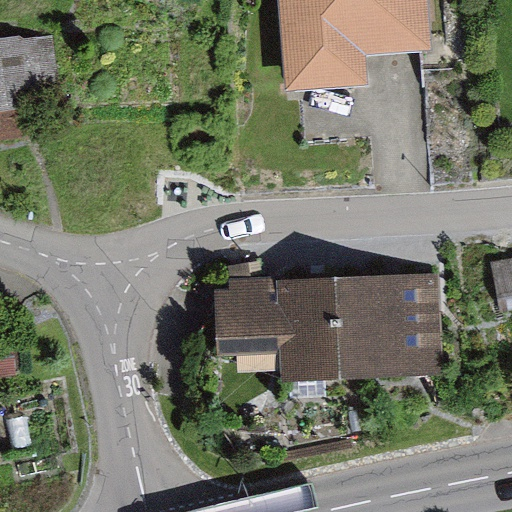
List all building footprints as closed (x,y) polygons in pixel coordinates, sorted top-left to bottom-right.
[(435,52),(430,0),(279,0),(287,94),(371,88),(368,57),(435,52)] [(0,143),(24,141),(21,111),(61,106),(54,37),(26,40),(22,38),(0,40),(0,143)] [(511,300),(511,261),(495,264),(501,302),(511,300)] [(447,378),(442,273),(231,282),(231,292),(217,293),(219,357),(282,354),(284,385),(447,378)] [(0,333),(0,379),(17,378),(12,332),(0,333)]
